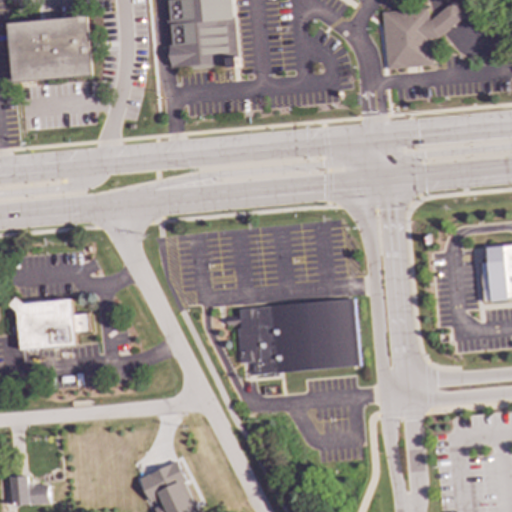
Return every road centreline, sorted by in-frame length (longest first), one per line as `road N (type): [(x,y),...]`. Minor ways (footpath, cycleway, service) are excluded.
road 1 (primary): [(0,214),(364,181)]
road 2 (primary): [(363,139),(0,173)]
road 3 (residential): [(260,511),(138,272),(120,203)]
road 4 (primary): [(120,203),(201,176),(363,156)]
road 5 (residential): [(0,420),(206,403)]
road 6 (primary): [(511,125),(381,138)]
road 7 (primary): [(511,147),(384,164)]
road 8 (primary): [(385,179),(511,167)]
